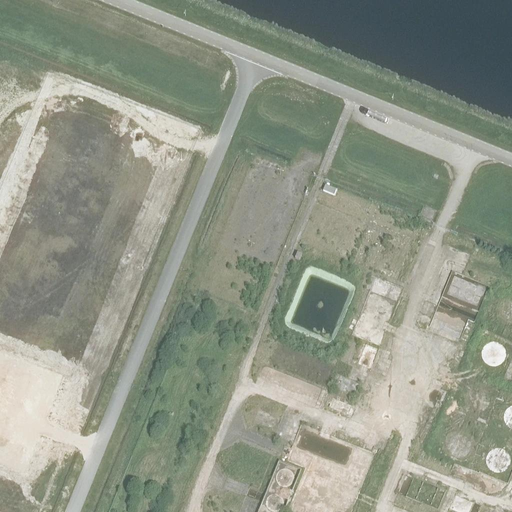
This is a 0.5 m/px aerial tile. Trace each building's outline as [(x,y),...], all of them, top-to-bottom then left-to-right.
[(336,191),(325,186),(323,192),(334,196),(336,191)] [(116,273),(84,257),(70,284),(113,306),(118,295),(108,290),(116,273)] [(423,338),(438,292),(433,290),(418,336),(423,338)] [(361,364),(378,370),(385,348),(369,342),(361,364)] [(364,393),(359,404),(379,413),(384,403),(364,393)] [(257,423),(280,432),(286,418),(263,408),(257,423)] [(313,472),(320,456),(296,446),(290,462),(313,472)] [(466,511),(471,496),(458,493),(452,511),(466,511)]
